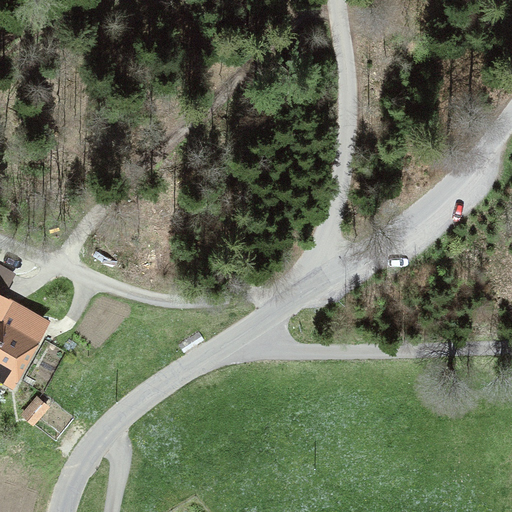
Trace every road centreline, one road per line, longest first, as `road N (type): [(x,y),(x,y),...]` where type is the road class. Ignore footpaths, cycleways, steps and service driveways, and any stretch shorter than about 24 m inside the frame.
road 1 (unclassified): [(62,511),(81,461),(122,413),(292,299)]
road 2 (unclassified): [(292,299),(159,299),(0,241)]
road 3 (unclassified): [(319,280),(346,130),(338,0)]
road 4 (unclassified): [(319,280),(434,199),(511,114)]
